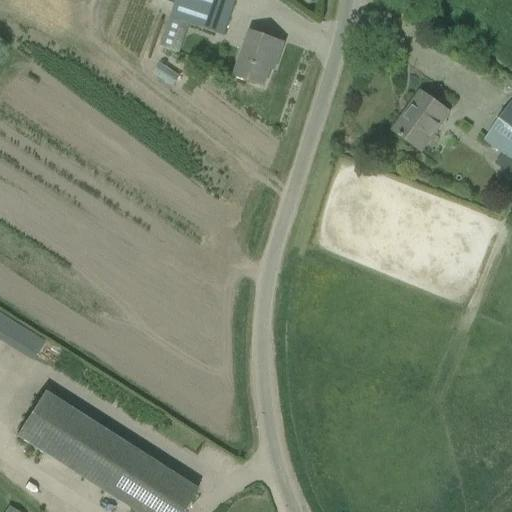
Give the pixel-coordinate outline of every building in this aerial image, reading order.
[(179,53),(188,26),(223,37),(235,0),(173,0),(158,46),(179,53)] [(282,45),(263,39),(249,34),(234,77),(263,87),(272,59),(276,60),(282,45)] [(450,116),(436,106),(420,94),(408,111),(410,113),(395,132),(393,131),(393,132),(409,143),(422,153),(450,116)] [(511,161),(511,103),(484,142),(502,155),(494,166),(502,171),(510,161),(511,161)] [(182,511),(196,491),(179,480),(136,454),(43,394),(15,437),(131,511),(182,511)]
